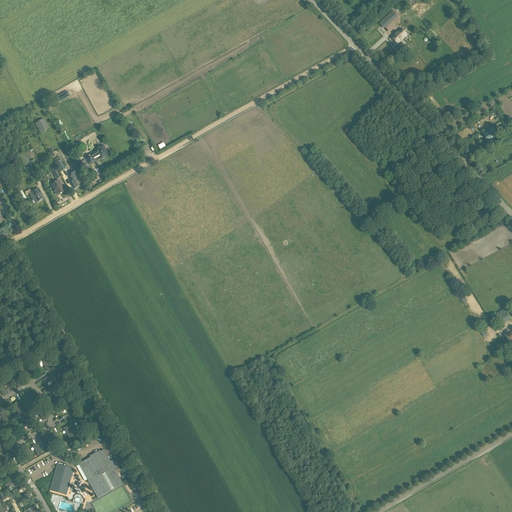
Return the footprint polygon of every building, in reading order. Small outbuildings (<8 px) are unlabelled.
[(415,0),(409,0),(405,3),(409,9),(417,3),(415,0)] [(392,11),(382,21),(387,26),(398,17),(392,11)] [(401,29),(391,37),(397,44),(400,41),(401,42),(402,42),(402,41),(402,40),(407,36),(401,29)] [(67,92),(55,98),(58,103),(70,96),(67,92)] [(43,119),(35,124),(41,134),(49,129),(43,119)] [(492,128),(483,133),(489,144),(498,138),(492,128)] [(97,151),(86,157),(90,164),(96,161),(95,159),(97,158),(98,159),(101,158),(102,159),(108,155),(106,150),(103,145),(100,147),(100,148),(97,150),(97,151)] [(61,160),(55,164),(60,172),(66,169),(61,160)] [(74,160),(71,162),(79,176),(82,175),(74,160)] [(54,165),(50,167),(57,179),(61,177),(57,170),(56,170),(54,165)] [(75,172),(69,175),(73,181),(71,182),(74,189),(79,186),(78,184),(80,183),(77,178),(78,177),(77,176),(75,172)] [(37,173),(31,176),(35,182),(40,178),(37,173)] [(59,181),(51,185),(55,191),(54,191),(56,194),(57,194),(57,195),(65,191),(59,181)] [(36,189),(29,194),(32,201),(34,200),(35,203),(44,198),(41,192),(38,193),(36,189)] [(22,209),(15,196),(11,198),(18,211),(22,209)] [(503,309),(493,315),(500,326),(510,319),(503,309)] [(51,370),(45,359),(41,361),(47,372),(51,370)] [(36,378),(30,367),(26,369),(26,370),(32,380),(35,379),(36,378)] [(45,384),(57,378),(54,373),(43,379),(44,381),(45,384)] [(22,386),(16,375),(12,377),(18,388),(22,386)] [(51,393),(61,387),(62,387),(59,382),(48,389),(49,391),(51,393)] [(55,402),(66,396),(67,396),(64,391),(53,397),(53,398),(55,402)] [(40,404),(34,392),(30,395),(36,406),(40,404)] [(70,407),(72,406),(70,401),(58,407),(61,412),(70,407)] [(23,413),(17,402),(13,404),(19,415),(23,413)] [(40,408),(36,410),(38,412),(43,421),(46,420),(47,419),(40,408)] [(0,411),(0,415),(4,423),(5,424),(9,421),(3,410),(0,411)] [(26,416),(22,419),(23,421),(29,430),(32,428),(33,428),(26,416)] [(80,418),(75,420),(81,430),(83,429),(85,428),(80,418)] [(12,424),(8,427),(10,429),(15,438),(18,436),(19,436),(12,424)] [(68,426),(63,428),(69,438),(74,436),(68,426)] [(50,436),(55,444),(56,446),(60,444),(54,433),(50,436)] [(45,439),(41,441),(45,449),(47,451),(49,450),(51,449),(45,439)] [(91,452),(100,446),(98,443),(89,449),(91,452)] [(32,446),(37,454),(38,456),(42,454),(36,444),(32,446)] [(28,449),(23,451),(29,461),(33,459),(28,449)] [(90,458),(79,464),(98,498),(123,484),(118,475),(129,469),(127,467),(117,473),(104,450),(101,451),(100,450),(90,456),(90,458)] [(19,453),(15,456),(20,465),(20,466),(25,464),(19,454),(19,453)] [(57,464),(50,491),(67,495),(74,469),(57,464)] [(16,478),(5,484),(7,488),(12,485),(17,482),(15,479),(16,478)] [(29,493),(17,499),(20,503),(25,500),(30,497),(28,493),(29,493)] [(145,502),(133,507),(136,511),(148,507),(145,502)]
